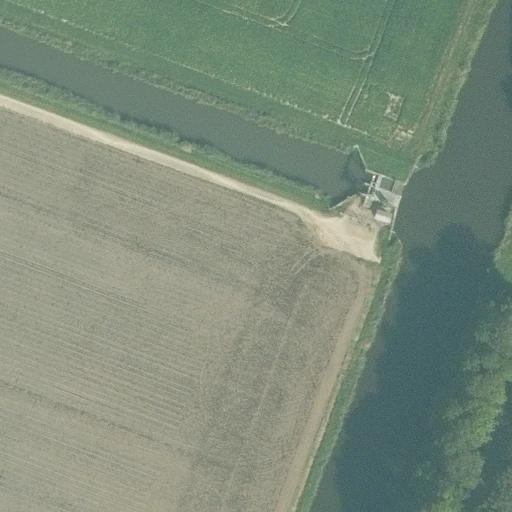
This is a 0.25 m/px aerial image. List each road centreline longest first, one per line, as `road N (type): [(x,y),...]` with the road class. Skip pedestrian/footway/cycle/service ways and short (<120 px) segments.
road 1 (unclassified): [(0,103),(357,232)]
road 2 (unclassified): [(468,511),(511,395)]
